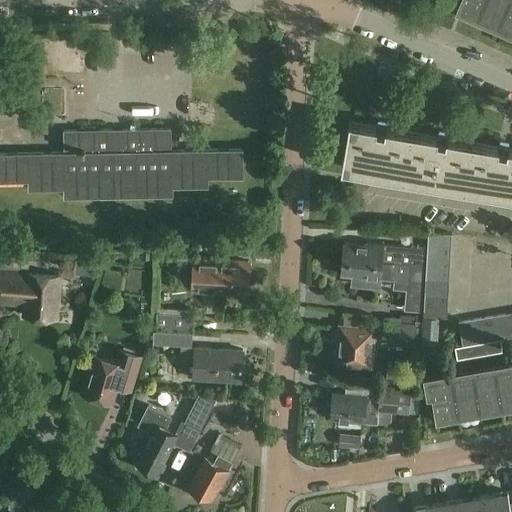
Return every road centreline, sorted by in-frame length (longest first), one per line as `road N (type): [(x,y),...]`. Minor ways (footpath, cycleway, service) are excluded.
road 1 (residential): [(279,485),(300,4)]
road 2 (residential): [(0,10),(300,4)]
road 3 (residential): [(279,485),(511,445)]
road 4 (residential): [(300,4),(325,5),(511,88)]
road 5 (residential): [(117,511),(0,389)]
